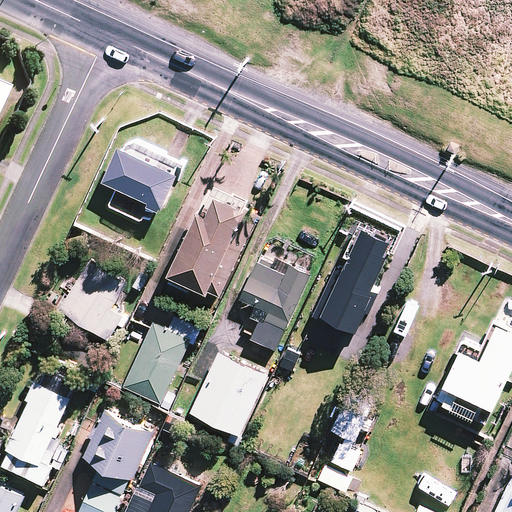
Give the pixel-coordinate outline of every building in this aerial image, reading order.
[(121,145),(106,177),(151,198),(149,203),(163,209),(180,173),(163,165),(168,155),(143,144),(138,153),(121,145)] [(248,206),(218,191),(208,211),(202,208),(172,268),(221,293),(247,242),(233,235),(248,206)] [(359,237),(354,235),(346,252),(352,254),(327,309),(358,322),(397,236),(366,222),(359,237)] [(259,259),(242,297),(255,303),(245,325),(256,330),(253,336),(277,347),(311,271),(279,256),(275,266),(259,259)] [(111,335),(124,313),(120,311),(129,295),(124,292),(131,280),(93,257),(63,306),(111,335)] [(155,320),(126,384),(164,402),(162,405),(171,409),(177,396),(167,392),(191,339),(197,341),(204,326),(177,314),(171,328),(155,320)] [(439,396),(488,419),(511,367),(511,325),(495,317),(481,346),(466,339),(439,396)] [(228,437),(242,444),(247,432),(243,430),(270,371),(221,349),(194,408),(233,426),(228,437)] [(204,381),(214,358),(201,352),(190,375),(204,381)] [(76,386),(38,371),(28,397),(31,398),(4,462),(47,480),(58,453),(49,450),(76,386)] [(363,427),(369,430),(375,417),(369,414),(374,403),(350,392),(334,427),(346,432),(335,458),(355,466),(362,448),(355,445),(363,427)] [(93,438),(86,454),(104,462),(97,478),(128,492),(156,429),(107,407),(100,422),(99,422),(97,422),(96,423),(95,423),(93,424),(92,425),(91,426),(90,427),(90,429),(89,430),(89,432),(90,433),(90,435),(91,436),(92,437),(93,438)] [(189,511),(204,480),(154,458),(142,483),(159,490),(148,511),(189,511)] [(511,511),(511,476),(495,511),(511,511)] [(19,511),(28,494),(0,481),(0,511),(19,511)] [(115,511),(124,494),(94,481),(80,511),(115,511)]
